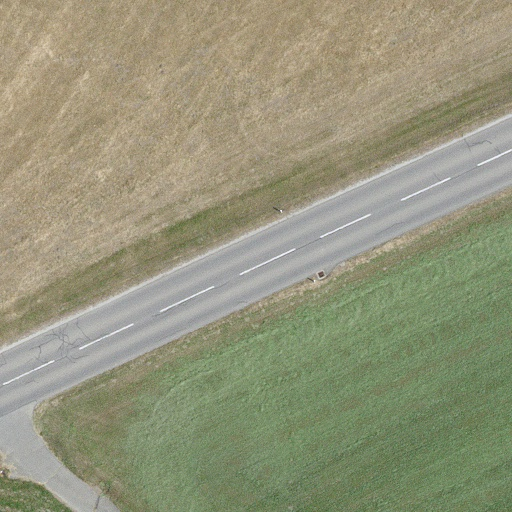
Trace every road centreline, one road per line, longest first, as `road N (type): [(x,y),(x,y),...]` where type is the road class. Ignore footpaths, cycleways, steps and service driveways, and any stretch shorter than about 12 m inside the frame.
road 1 (tertiary): [(511,147),(0,385)]
road 2 (unclassified): [(107,511),(0,420)]
